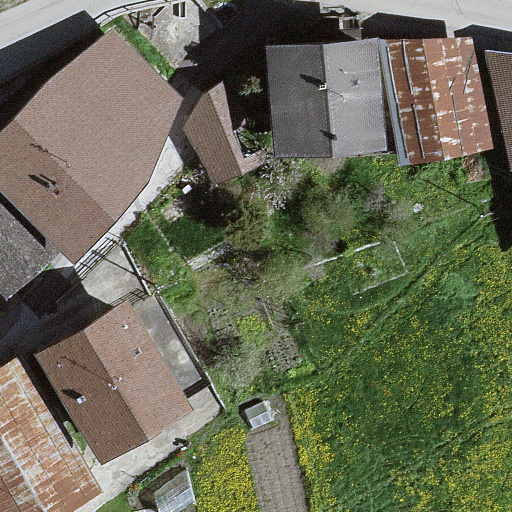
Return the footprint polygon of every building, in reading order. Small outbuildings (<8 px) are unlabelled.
[(174,79),(102,11),(2,90),(0,92),(0,173),(42,219),(174,79)] [(475,35),(385,48),(401,160),(491,147),(475,35)] [(385,145),(377,39),(266,47),(275,153),(385,145)] [(511,49),(484,49),(506,159),(511,158),(511,49)] [(200,78),(184,114),(209,179),(270,155),(234,64),(200,78)] [(0,173),(0,257),(42,219),(0,173)] [(117,274),(24,329),(88,435),(181,379),(117,274)] [(16,354),(0,363),(0,511),(14,511),(87,468),(16,354)]
